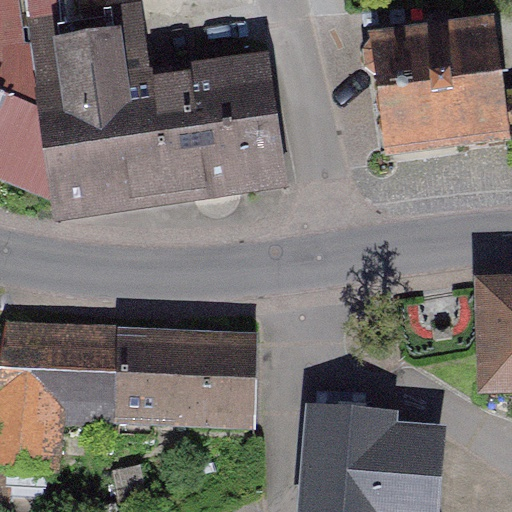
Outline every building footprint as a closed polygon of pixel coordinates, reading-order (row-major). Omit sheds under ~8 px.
[(3,0),(0,0),(0,171),(47,191),(34,70),(7,59),(3,0)] [(47,191),(50,221),(279,197),(266,74),(150,86),(143,26),(31,37),(34,70),(47,191)] [(493,32),(366,50),(382,161),(511,142),(511,97),(503,99),(493,32)] [(511,291),(465,292),(469,397),(511,395),(511,291)] [(0,334),(0,479),(53,482),(56,412),(93,413),(96,339),(0,334)] [(255,356),(121,356),(122,435),(256,434),(255,356)] [(433,511),(438,433),(340,428),(335,511),(433,511)]
